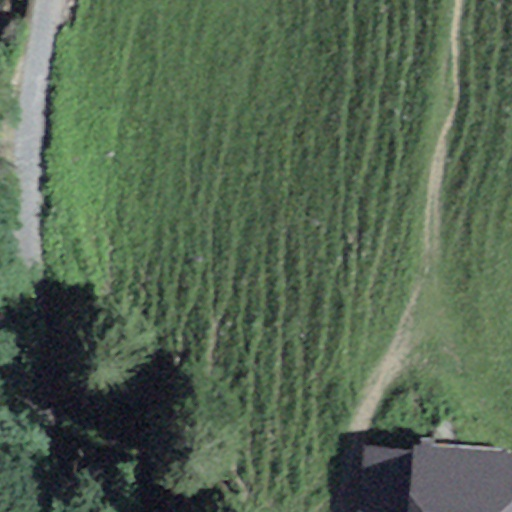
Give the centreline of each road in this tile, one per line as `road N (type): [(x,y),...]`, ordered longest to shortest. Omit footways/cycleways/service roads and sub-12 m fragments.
road 1 (track): [(330,511),(341,412),(404,309),(427,229),(454,0)]
road 2 (unclassified): [(53,511),(34,390),(26,227),(29,132),(50,0)]
